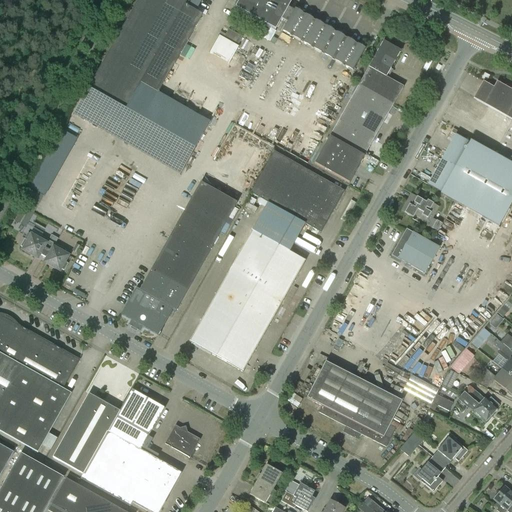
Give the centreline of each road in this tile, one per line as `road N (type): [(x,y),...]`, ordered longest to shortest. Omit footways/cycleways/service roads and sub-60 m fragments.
road 1 (residential): [(259,418),(475,32)]
road 2 (residential): [(259,418),(0,272)]
road 3 (unknown): [(128,249),(181,184),(120,149),(78,147),(52,191),(64,218)]
road 4 (unknown): [(356,246),(453,312),(471,309),(492,278),(488,262),(465,246),(456,247),(434,285)]
road 5 (residential): [(412,511),(259,418)]
